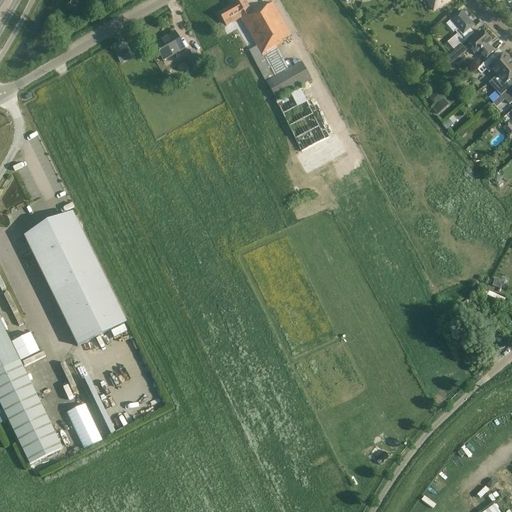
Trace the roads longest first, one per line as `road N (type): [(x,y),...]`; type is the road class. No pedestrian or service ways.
road 1 (unclassified): [(0,94),(164,0)]
road 2 (unclassified): [(383,511),(410,455),(479,383)]
